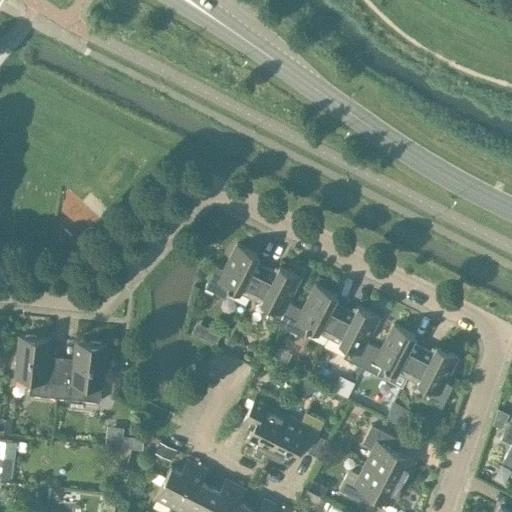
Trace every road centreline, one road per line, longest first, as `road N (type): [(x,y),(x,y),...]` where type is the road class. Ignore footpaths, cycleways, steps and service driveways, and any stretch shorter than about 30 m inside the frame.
road 1 (residential): [(496,350),(475,319),(208,185),(92,299),(0,289)]
road 2 (secondary): [(511,209),(402,149),(227,28)]
road 3 (residential): [(320,511),(209,455),(203,434),(239,364)]
road 4 (residential): [(442,511),(496,350)]
